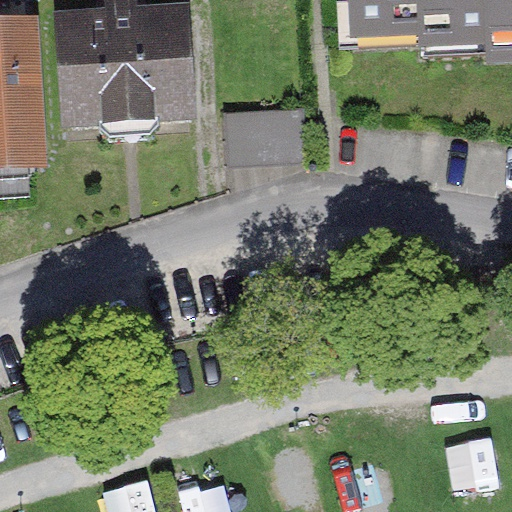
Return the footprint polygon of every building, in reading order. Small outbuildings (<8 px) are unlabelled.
[(395,0),(335,0),(338,62),(397,60),(395,0)] [(473,0),(412,0),(414,59),(474,58),(473,0)] [(511,0),(497,0),(499,67),(511,66),(511,0)] [(185,22),(45,34),(54,143),(195,131),(185,22)] [(15,38),(0,38),(0,180),(18,180),(15,38)] [(311,158),(308,104),(229,108),(232,162),(311,158)] [(451,477),(501,473),(497,425),(447,429),(451,477)]
